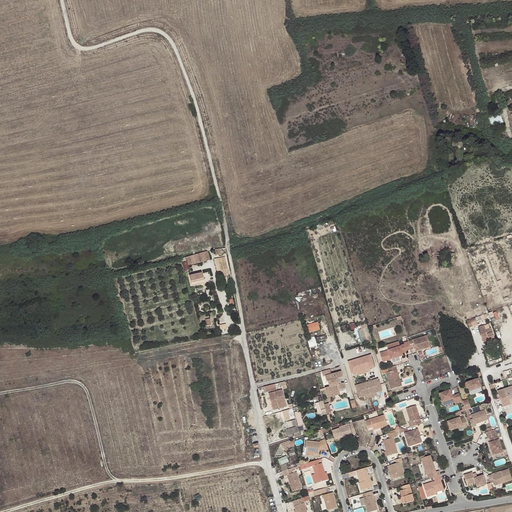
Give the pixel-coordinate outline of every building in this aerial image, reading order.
[(492,126),(503,122),(500,112),(488,116),(492,126)] [(200,263),(212,260),(210,252),(198,254),(200,263)] [(202,273),(190,276),(192,289),(205,286),(202,273)] [(221,337),(229,335),(226,319),(224,320),(223,310),(217,311),(221,337)] [(502,321),(500,315),(491,318),(493,324),(502,321)] [(306,324),(309,332),(320,329),(318,320),(306,324)] [(359,329),(362,343),(372,340),(368,326),(359,329)] [(489,341),(495,340),(492,331),(486,333),(484,328),(479,330),(483,342),(488,340),(489,341)] [(427,336),(408,341),(408,342),(411,348),(415,347),(416,351),(430,347),(427,336)] [(308,338),(309,347),(317,345),(315,337),(308,338)] [(411,348),(408,342),(404,343),(404,344),(400,346),(400,347),(388,350),(388,351),(380,353),(383,362),(391,360),(391,359),(403,356),(402,353),(402,351),(406,349),(406,351),(411,349),(411,348)] [(372,354),(349,361),(353,373),(359,371),(370,368),(376,366),(372,354)] [(398,369),(397,365),(389,368),(390,372),(387,372),(392,389),(403,386),(400,376),(398,377),(396,370),(398,369)] [(330,370),(322,373),(323,377),(325,377),(327,382),(328,382),(330,388),(328,388),(329,395),(340,393),(339,391),(345,389),(344,384),(342,384),(341,382),(338,382),(337,380),(340,379),(343,378),(341,372),(332,375),(330,370)] [(510,405),(511,404),(511,377),(501,381),(504,389),(510,405)] [(380,378),(357,385),(360,397),(366,395),(378,392),(383,390),(380,378)] [(478,379),(466,382),(468,388),(469,391),(481,387),(478,379)] [(269,386),(264,387),(265,393),(277,390),(275,384),(269,385),(269,386)] [(329,395),(328,388),(325,389),(328,399),(340,395),(340,393),(329,395)] [(498,392),(504,407),(510,405),(504,389),(498,392)] [(459,403),(456,395),(452,396),(450,390),(439,394),(443,403),(453,399),(455,404),(459,403)] [(272,408),(278,407),(277,404),(285,402),(282,391),(269,394),(272,408)] [(467,400),(462,402),(465,410),(471,409),(467,400)] [(411,427),(419,425),(418,420),(421,419),(416,406),(407,409),(411,422),(409,423),(411,427)] [(472,419),(469,421),(471,428),(475,426),(474,425),(488,420),(485,410),(471,415),(472,419)] [(385,414),(366,420),(370,431),(374,430),(381,427),(388,425),(385,414)] [(453,420),(447,422),(450,431),(462,427),(463,429),(467,427),(464,418),(460,419),(459,418),(455,419),(455,420),(453,421),(453,420)] [(358,435),(354,423),(340,427),(339,424),(332,426),(333,431),(336,438),(343,436),(344,438),(348,436),(348,438),(358,435)] [(289,439),(292,438),(301,435),(298,426),(286,429),(289,439)] [(419,429),(406,433),(410,446),(423,442),(419,429)] [(402,435),(401,430),(388,434),(389,439),(387,439),(383,441),(386,451),(388,456),(398,453),(394,438),(402,435)] [(502,453),(495,430),(485,433),(487,438),(489,438),(492,437),(494,441),(490,443),(489,443),(493,456),(502,453)] [(295,445),(293,439),(282,442),(284,449),(295,445)] [(330,450),(326,439),(321,441),(321,442),(307,441),(307,447),(307,453),(315,454),(315,452),(321,452),(321,448),(324,448),(325,451),(330,450)] [(433,478),(441,475),(439,471),(436,472),(430,455),(425,457),(425,456),(420,457),(426,475),(427,475),(429,479),(433,478)] [(402,458),(396,460),(397,463),(390,466),(394,479),(405,475),(401,462),(404,462),(402,458)] [(320,464),(318,459),(308,462),(307,463),(305,463),(300,465),(302,470),(314,466),(319,483),(329,480),(326,472),(323,463),(320,464)] [(295,467),(283,470),(285,475),(287,474),(293,490),(302,488),(297,471),(293,473),(293,470),(296,470),(295,467)] [(373,487),(367,467),(357,470),(358,474),(360,474),(362,482),(360,482),(362,490),(373,487)] [(492,475),(488,476),(491,483),(494,482),(495,486),(511,480),(509,470),(500,472),(501,474),(492,476),(492,475)] [(472,473),(464,475),(467,485),(475,483),(477,487),(486,484),(483,475),(477,478),(476,473),(473,474),(472,473)] [(442,479),(441,475),(433,478),(435,481),(423,485),(427,497),(435,494),(435,493),(434,491),(443,488),(441,480),(442,479)] [(413,494),(410,484),(402,486),(404,490),(401,491),(402,495),(403,497),(404,497),(406,503),(414,501),(412,495),(413,494)] [(374,495),(373,491),(366,493),(367,497),(364,497),(368,511),(371,511),(379,510),(376,501),(374,502),(372,496),(374,495)] [(333,492),(324,495),(328,510),(338,508),(336,502),(335,503),(334,500),(336,500),(333,492)] [(307,511),(303,497),(293,500),(296,511),(307,511)]
